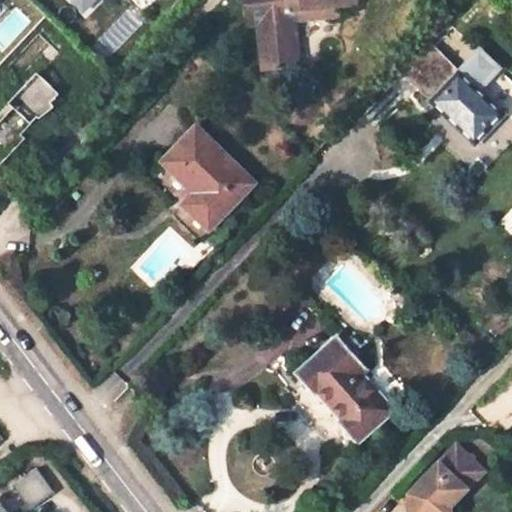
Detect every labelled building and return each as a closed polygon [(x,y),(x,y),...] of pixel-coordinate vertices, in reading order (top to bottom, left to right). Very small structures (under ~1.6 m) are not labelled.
[(67,0),(82,14),(96,0),(67,0)] [(244,0),(247,24),(256,23),(261,70),(299,67),(295,21),(304,21),(339,18),(339,9),(357,7),(356,0),(244,0)] [(308,66),(304,21),(295,21),(299,67),(308,66)] [(474,60),(461,74),(431,104),(475,145),(504,115),(479,91),(492,77),(474,60)] [(40,75),(14,101),(32,119),(58,94),(40,75)] [(255,185),(196,128),(161,164),(221,220),(255,185)] [(367,371),(339,339),(297,377),(313,396),(318,392),(344,421),(340,424),(358,445),(393,413),(361,376),(367,371)] [(488,475),(461,448),(413,497),(413,511),(453,511),(453,510),(488,475)] [(15,479),(25,507),(51,497),(40,469),(15,479)] [(0,511),(8,511),(0,499),(0,511)]
